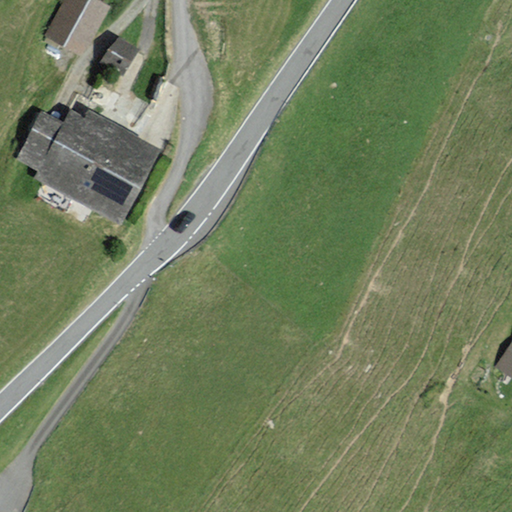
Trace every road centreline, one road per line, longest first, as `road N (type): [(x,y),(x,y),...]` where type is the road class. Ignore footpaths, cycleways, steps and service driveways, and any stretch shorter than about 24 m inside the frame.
road 1 (tertiary): [(346,0),(169,243)]
road 2 (residential): [(178,0),(185,52),(201,87),(197,120),(156,216),(169,243)]
road 3 (tertiary): [(169,243),(0,409)]
